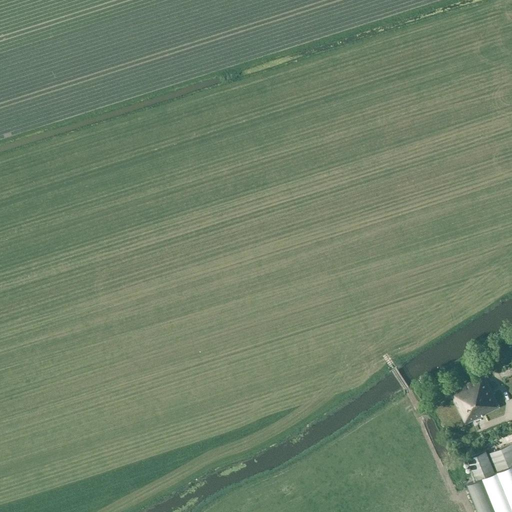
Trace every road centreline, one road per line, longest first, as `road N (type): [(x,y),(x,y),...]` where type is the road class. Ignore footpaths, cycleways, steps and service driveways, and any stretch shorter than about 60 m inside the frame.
road 1 (track): [(385,354),(375,336),(51,511)]
road 2 (track): [(385,354),(453,489),(461,485)]
road 3 (track): [(375,336),(511,252)]
